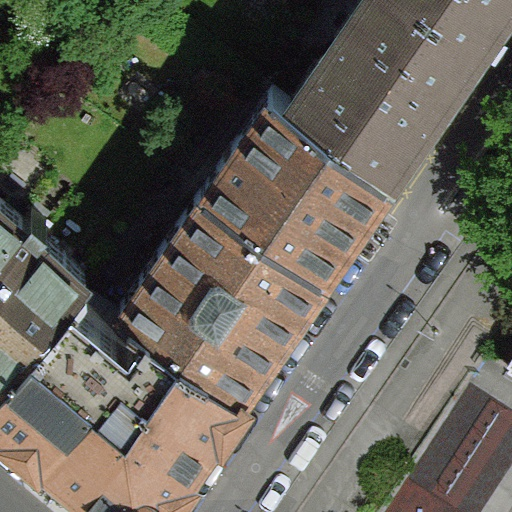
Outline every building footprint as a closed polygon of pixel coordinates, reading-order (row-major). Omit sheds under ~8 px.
[(423,0),(362,0),(293,99),(387,170),(479,38),(423,0)] [(423,0),(479,38),(505,0),(423,0)] [(274,84),(205,184),(321,265),(387,170),(293,99),(274,84)] [(122,304),(146,321),(237,385),(321,265),(205,184),(138,281),(122,304)] [(24,216),(0,196),(0,372),(3,375),(69,295),(85,274),(85,266),(40,230),(50,218),(34,205),(24,216)] [(114,333),(69,295),(3,375),(0,377),(0,407),(126,511),(150,511),(151,511),(237,385),(146,321),(128,345),(128,352),(132,354),(122,367),(116,362),(115,353),(109,349),(115,341),(114,333)] [(511,511),(511,367),(506,364),(407,511),(511,511)]
